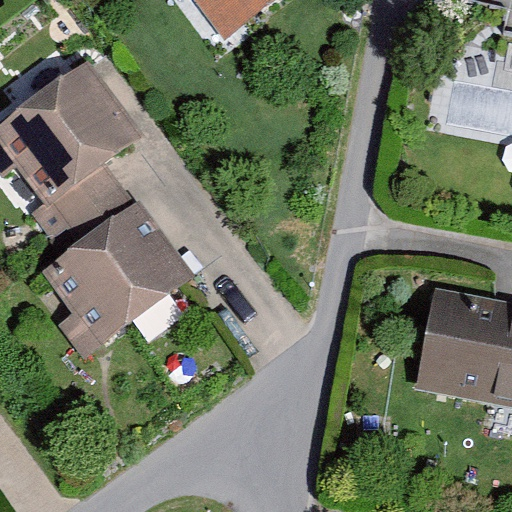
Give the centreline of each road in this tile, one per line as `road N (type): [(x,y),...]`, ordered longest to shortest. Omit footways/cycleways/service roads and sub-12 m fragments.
road 1 (residential): [(312,361),(385,0)]
road 2 (residential): [(312,361),(109,511)]
road 3 (residential): [(285,511),(312,361)]
